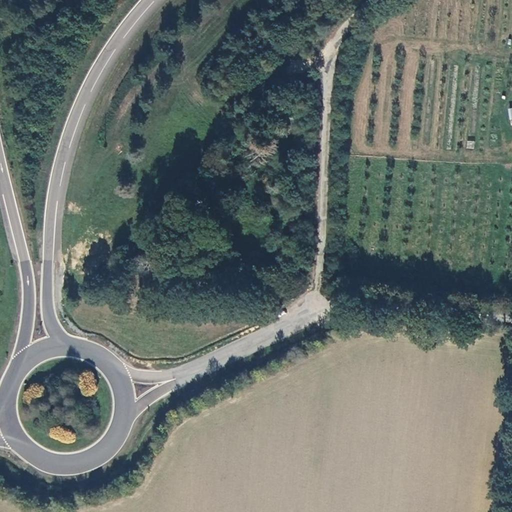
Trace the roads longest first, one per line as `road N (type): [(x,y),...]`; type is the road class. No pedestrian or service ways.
road 1 (motorway): [(63,351),(45,296),(60,152),(119,36),(152,0)]
road 2 (secondary): [(19,445),(71,465),(90,459),(116,430),(112,379),(91,358),(63,351)]
road 3 (motorway): [(0,158),(26,272),(20,370)]
